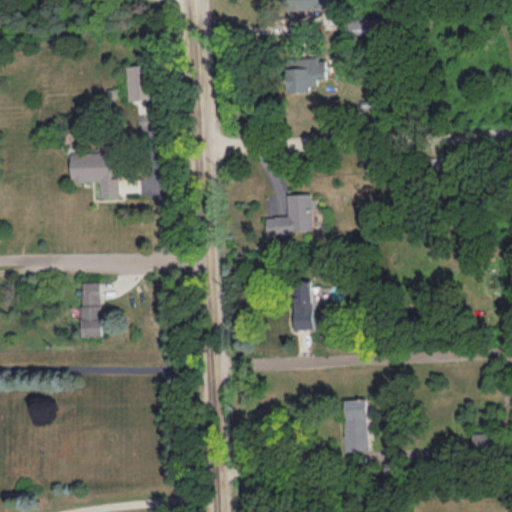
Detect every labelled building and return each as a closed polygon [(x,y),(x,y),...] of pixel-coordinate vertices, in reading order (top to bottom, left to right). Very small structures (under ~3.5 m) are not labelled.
[(332,7),(331,0),(284,0),(284,8),(332,7)] [(318,84),(318,76),(326,76),(326,57),(288,57),(288,91),(311,91),(311,84),(318,84)] [(128,100),(145,99),(146,111),(153,111),(151,63),(127,64),(128,100)] [(120,195),(119,150),(72,150),(72,180),(101,180),(101,196),(120,195)] [(311,192),(287,193),(288,214),(266,215),(267,232),(313,231),(311,192)] [(295,328),(314,327),(312,279),(293,279),(295,328)] [(103,334),(101,280),(82,280),(83,335),(103,334)] [(343,398),(346,452),(370,451),(368,397),(343,398)] [(496,432),(473,432),(473,449),(496,449),(496,432)]
